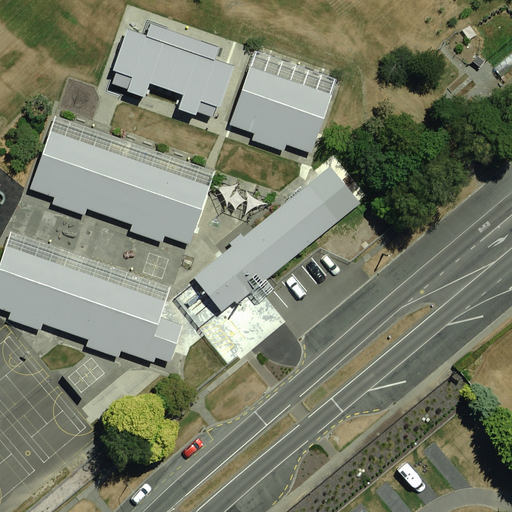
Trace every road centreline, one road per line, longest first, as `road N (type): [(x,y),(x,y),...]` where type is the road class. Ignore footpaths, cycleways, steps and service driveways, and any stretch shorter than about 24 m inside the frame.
road 1 (trunk): [(156,511),(511,202)]
road 2 (trunk): [(511,259),(210,511)]
